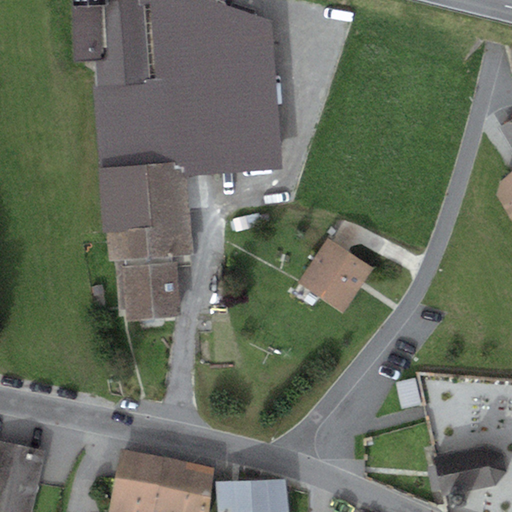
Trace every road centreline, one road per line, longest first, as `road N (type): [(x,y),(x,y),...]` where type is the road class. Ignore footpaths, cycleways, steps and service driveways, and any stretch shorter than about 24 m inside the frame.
road 1 (unclassified): [(289,459),(408,315),(494,84)]
road 2 (residential): [(0,398),(289,459)]
road 3 (residential): [(289,459),(431,511)]
